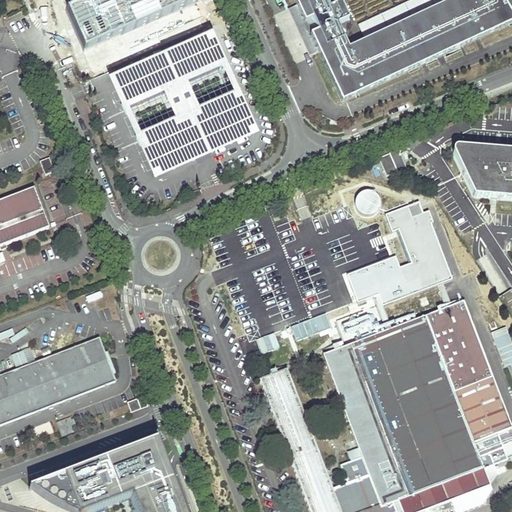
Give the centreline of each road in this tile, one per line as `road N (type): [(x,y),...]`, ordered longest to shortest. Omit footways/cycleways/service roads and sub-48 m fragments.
road 1 (residential): [(243,511),(173,327),(169,280)]
road 2 (residential): [(37,22),(113,218),(136,242)]
road 3 (unclassified): [(511,68),(307,156)]
road 4 (unclassified): [(174,406),(0,475)]
road 5 (residential): [(239,0),(307,156)]
road 6 (unclassified): [(307,156),(175,235)]
road 7 (residential): [(141,275),(141,319),(174,406)]
